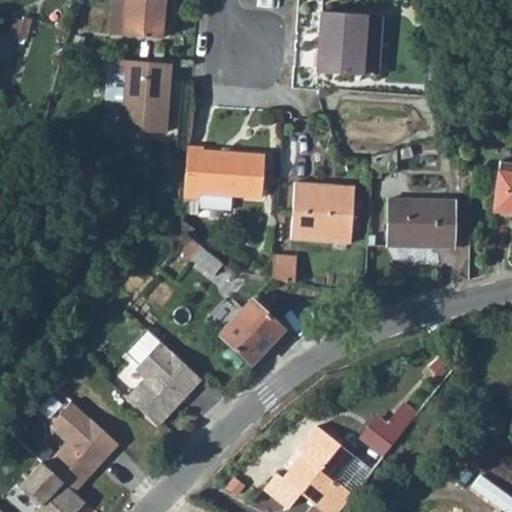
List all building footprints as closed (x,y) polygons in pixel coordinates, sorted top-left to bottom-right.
[(116,0),(115,27),(128,28),(129,0),(116,0)] [(129,0),(128,28),(165,31),(166,12),(173,12),(173,0),(129,0)] [(323,7),(319,68),(380,72),(385,11),(323,7)] [(168,58),(112,54),(112,69),(126,71),(124,126),(165,128),(168,58)] [(187,145),(184,197),(200,198),(200,207),(231,208),(232,194),(260,197),(264,155),(206,149),(205,145),(187,145)] [(411,146),(372,158),(371,169),(396,171),(396,161),(415,158),(411,146)] [(511,162),(502,161),(501,171),(511,173),(511,162)] [(511,173),(501,171),(495,212),(511,214),(511,173)] [(293,180),(290,237),(348,241),(351,192),(312,190),(312,181),(293,180)] [(389,196),(384,242),(451,248),(455,203),(389,196)] [(273,252),(271,276),(293,280),(295,254),(273,252)] [(252,299),(221,334),(253,363),(284,329),(252,299)] [(160,343),(136,369),(144,377),(127,395),(157,423),(199,379),(160,343)] [(71,402),(52,420),(53,430),(67,441),(46,466),(74,493),(101,464),(93,456),(98,448),(86,438),(96,424),(71,402)] [(372,415),(356,435),(377,452),(393,431),(372,415)] [(309,447),(302,455),(283,478),(278,474),(265,489),(288,508),(301,492),(314,502),(312,505),(320,511),(339,511),(354,493),(335,478),(354,455),(317,425),(302,441),(309,447)] [(302,441),(295,449),(302,455),(309,447),(302,441)] [(41,462),(20,485),(39,504),(32,511),(76,511),(85,502),(74,493),(46,466),(41,462)]
